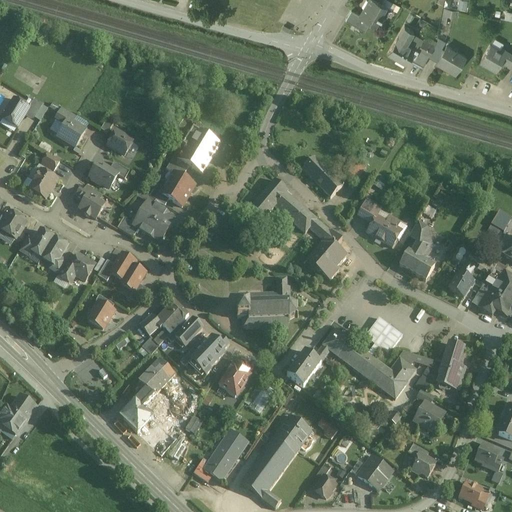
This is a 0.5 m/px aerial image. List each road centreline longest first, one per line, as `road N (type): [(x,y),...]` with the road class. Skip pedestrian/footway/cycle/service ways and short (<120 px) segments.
road 1 (residential): [(171,290),(211,332),(276,369),(359,257)]
road 2 (residential): [(507,334),(447,481),(418,509),(403,511)]
road 3 (unclassified): [(511,114),(311,47)]
road 4 (secondary): [(185,511),(47,377)]
road 5 (unclassified): [(311,47),(128,0)]
road 6 (residential): [(359,257),(485,331),(507,334)]
road 7 (residential): [(263,150),(175,284)]
road 8 (residential): [(171,290),(47,377)]
road 9 (residential): [(175,284),(117,241),(87,244),(49,218)]
road 10 (residential): [(359,257),(263,150)]
